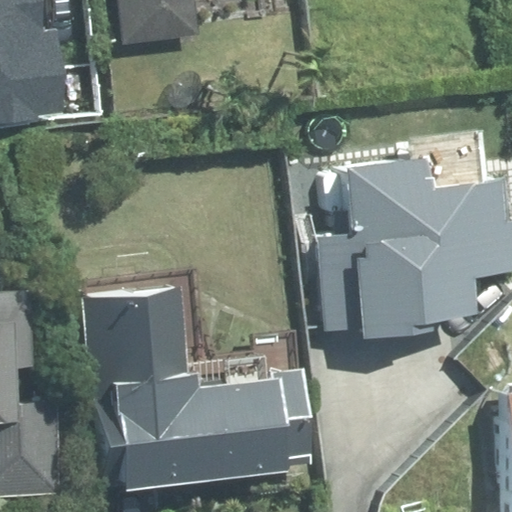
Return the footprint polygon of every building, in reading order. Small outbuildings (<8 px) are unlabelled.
[(0,0),(0,112),(62,107),(55,27),(42,29),(38,0),(0,0)] [(102,0),(108,40),(186,29),(182,0),(102,0)] [(310,230),(321,344),(434,333),(432,321),(470,317),(466,280),(511,275),(511,224),(502,226),(498,185),(431,192),(428,165),(350,173),(356,225),(310,230)] [(176,263),(57,280),(87,491),(295,462),(280,357),(191,369),(176,263)] [(0,493),(43,490),(36,397),(0,399),(0,367),(14,367),(8,289),(0,289),(0,493)] [(511,511),(511,383),(477,387),(488,511),(511,511)]
